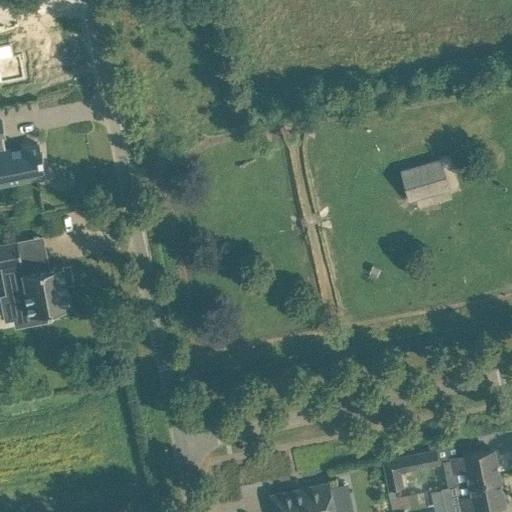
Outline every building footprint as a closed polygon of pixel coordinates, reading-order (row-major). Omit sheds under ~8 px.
[(0,28),(5,28),(1,8),(0,8),(0,92),(42,85),(37,55),(0,61),(0,28)] [(0,196),(49,188),(32,140),(0,146),(0,196)] [(401,168),(409,199),(450,188),(441,157),(401,168)] [(70,306),(66,282),(72,281),(69,264),(63,265),(62,263),(24,271),(18,239),(0,242),(0,264),(5,264),(14,311),(30,308),(32,320),(50,317),(49,310),(70,306)] [(280,273),(273,277),(278,284),(284,280),(280,273)] [(448,485),(499,475),(494,447),(451,455),(451,457),(443,459),(448,485)] [(402,469),(439,462),(437,448),(384,458),(387,476),(403,473),(402,469)] [(388,511),(380,472),(364,476),(370,511),(388,511)] [(462,511),(485,506),(505,502),(499,475),(448,485),(454,510),(461,509),(462,511)] [(274,511),(335,511),(333,500),(329,481),(270,493),(274,511)] [(426,504),(444,502),(442,486),(424,488),(426,504)]
